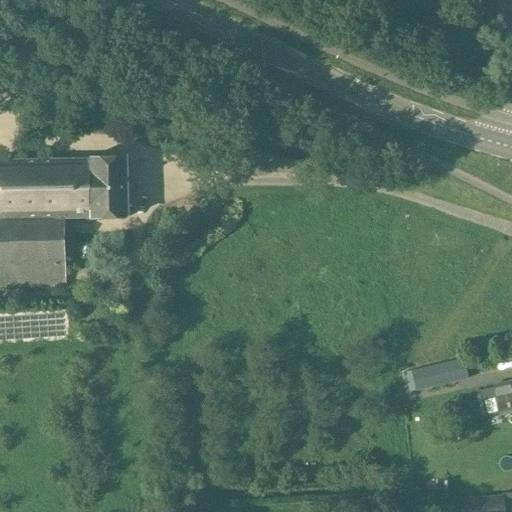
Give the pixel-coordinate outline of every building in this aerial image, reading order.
[(447,26),(443,10),(417,17),(421,33),(447,26)] [(127,217),(126,158),(0,160),(0,286),(67,285),(65,218),(127,217)] [(465,380),(460,359),(408,372),(413,392),(465,380)] [(511,412),(511,381),(493,386),(500,416),(511,412)] [(502,511),(502,498),(461,500),(461,511),(502,511)]
